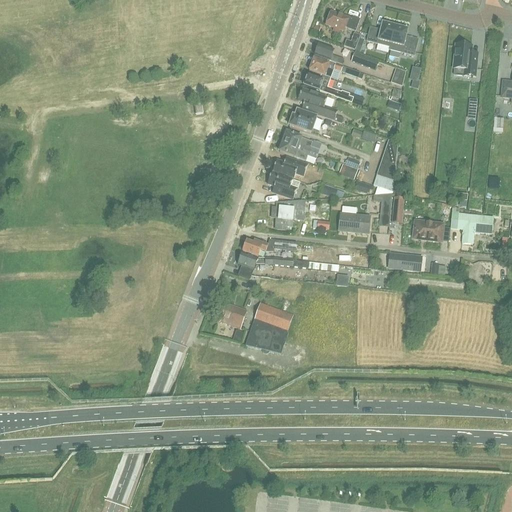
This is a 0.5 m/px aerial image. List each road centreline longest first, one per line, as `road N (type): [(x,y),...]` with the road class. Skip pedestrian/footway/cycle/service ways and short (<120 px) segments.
road 1 (residential): [(113,511),(306,0)]
road 2 (primary): [(511,415),(317,407),(0,422)]
road 3 (primary): [(0,447),(209,435),(511,439)]
